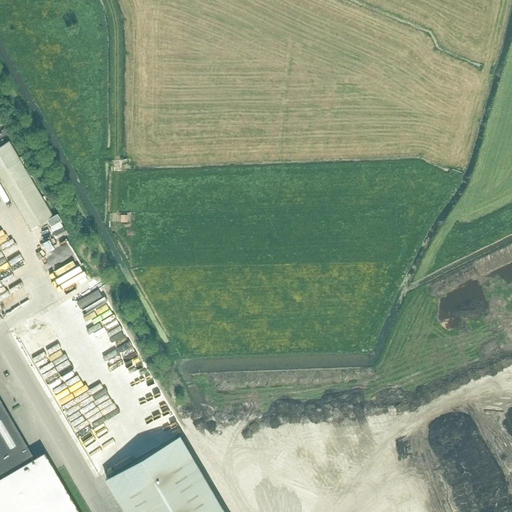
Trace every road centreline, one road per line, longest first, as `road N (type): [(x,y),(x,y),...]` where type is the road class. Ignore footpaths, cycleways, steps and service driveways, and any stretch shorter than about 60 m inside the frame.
road 1 (unclassified): [(101,511),(0,341)]
road 2 (track): [(116,161),(116,34),(108,0)]
